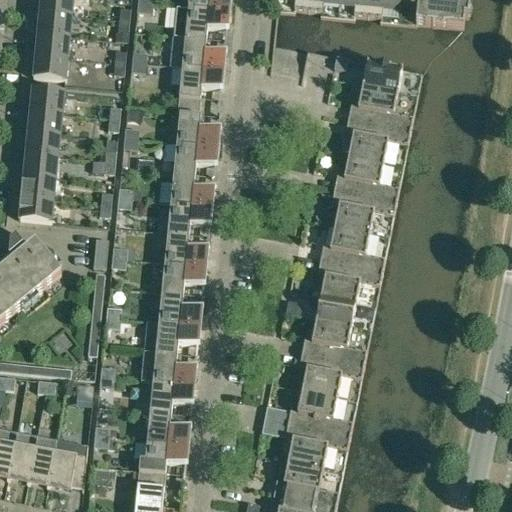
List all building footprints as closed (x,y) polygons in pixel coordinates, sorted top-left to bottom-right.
[(41,0),(40,17),(72,20),(74,0),(41,0)] [(189,0),(188,11),(229,15),(230,0),(189,0)] [(294,12),(308,13),(309,0),(277,0),(277,2),(278,2),(278,1),(295,3),(294,12)] [(309,0),(308,13),(321,15),(322,15),(323,5),(339,7),(339,0),(309,0)] [(368,19),(369,0),(339,0),(339,7),(355,9),(354,18),(368,19)] [(369,0),(368,19),(382,20),(383,11),(399,13),(399,14),(400,14),(401,10),(400,10),(400,5),(412,6),(412,0),(369,0)] [(418,0),(416,26),(464,31),(465,20),(469,20),(470,8),(466,7),(466,2),(471,3),(471,0),(418,0)] [(152,7),(137,6),(136,16),(151,18),(152,7)] [(177,10),(174,40),(206,43),(207,32),(227,34),(229,15),(188,11),(177,10)] [(119,25),(129,26),(131,14),(120,13),(119,25)] [(70,41),(72,20),(40,17),(37,38),(70,41)] [(129,26),(119,25),(118,36),(128,37),(129,26)] [(68,63),(70,41),(37,38),(35,59),(68,63)] [(171,70),(182,71),(223,75),(225,56),(205,54),(206,43),(174,40),(171,70)] [(115,67),(125,68),(126,57),(116,55),(115,67)] [(133,56),(132,66),(146,67),(147,57),(133,56)] [(66,85),(68,63),(35,59),(33,82),(66,85)] [(345,75),(348,63),(336,60),(334,73),(345,75)] [(132,66),(131,76),(145,77),(146,67),(132,66)] [(367,66),(362,89),(398,96),(402,72),(401,72),(401,73),(391,71),(391,70),(375,67),(375,68),(368,67),(368,66),(367,66)] [(125,68),(115,67),(113,79),(124,80),(125,68)] [(182,71),(177,117),(199,119),(201,92),(221,94),(223,75),(182,71)] [(393,118),(398,96),(362,89),(358,111),(351,110),(348,123),(410,136),(413,122),(393,118)] [(32,93),(30,115),(62,118),(65,96),(32,93)] [(109,123),(120,124),(121,112),(111,111),(109,123)] [(60,140),(62,118),(30,115),(28,137),(60,140)] [(179,118),(176,148),(218,152),(219,133),(200,131),(201,119),(199,119),(177,117),(177,118),(179,118)] [(120,124),(109,123),(108,135),(119,136),(120,124)] [(408,149),(410,136),(348,123),(345,137),(353,138),(348,160),(384,167),(388,145),(408,149)] [(125,133),(124,143),(138,144),(139,134),(125,133)] [(26,158),(58,161),(60,140),(28,137),(26,158)] [(138,144),(124,143),(123,153),(137,154),(138,144)] [(216,170),(218,152),(176,148),(173,177),(195,180),(196,168),(216,170)] [(105,166),(115,167),(117,155),(106,154),(105,166)] [(56,183),(58,161),(26,158),(23,180),(56,183)] [(337,180),(334,194),(396,206),(399,193),(379,189),(384,167),(348,160),(344,182),(337,180)] [(115,167),(105,166),(104,178),(114,179),(115,167)] [(195,180),(173,177),(170,207),(212,211),(213,193),(194,191),(195,180)] [(54,204),(56,183),(23,180),(23,188),(22,187),(22,189),(20,201),(54,204)] [(119,193),(118,203),(132,204),(133,194),(119,193)] [(394,220),(396,206),(334,194),(331,207),(339,209),(334,231),(370,238),(374,216),(394,220)] [(101,209),(111,210),(112,198),(102,197),(101,209)] [(52,227),(54,204),(20,201),(19,213),(20,213),(20,215),(19,224),(52,227)] [(118,203),(117,213),(131,214),(132,204),(118,203)] [(212,211),(170,207),(167,237),(189,239),(190,228),(210,230),(212,211)] [(111,210),(101,209),(100,221),(110,222),(111,210)] [(366,259),(370,238),(334,231),(330,253),(323,251),(320,265),(382,277),(385,263),(366,259)] [(189,239),(167,237),(164,267),(206,271),(208,252),(188,250),(189,239)] [(16,243),(12,246),(10,247),(9,263),(0,269),(0,329),(61,279),(35,247),(26,255),(16,243)] [(96,244),(94,272),(106,274),(108,245),(96,244)] [(113,252),(112,262),(126,264),(127,254),(113,252)] [(112,262),(111,272),(125,274),(126,264),(112,262)] [(380,290),(382,277),(320,265),(317,278),(325,280),(320,301),(356,308),(360,286),(380,290)] [(164,267),(161,297),(183,299),(184,288),(204,290),(206,271),(164,267)] [(96,278),(88,360),(97,361),(105,279),(96,278)] [(161,297),(158,327),(200,331),(202,312),(182,310),(183,299),(161,297)] [(320,301),(316,324),(351,331),(356,308),(320,301)] [(304,308),(288,305),(285,318),(297,320),(302,321),(304,308)] [(107,312),(106,322),(121,323),(122,313),(107,312)] [(106,322),(105,332),(120,333),(121,323),(106,322)] [(347,352),(351,331),(316,324),(312,345),(304,344),(302,358),(364,370),(367,356),(347,352)] [(144,355),(177,359),(178,347),(198,349),(200,331),(158,327),(147,325),(144,355)] [(152,385),(152,386),(194,390),(196,372),(176,370),(177,359),(144,355),(141,384),(152,385)] [(361,383),(364,370),(302,358),(299,371),(306,373),(302,394),(337,401),(342,380),(361,383)] [(0,375),(71,383),(72,374),(0,366),(0,375)] [(102,371),(101,382),(115,383),(116,373),(102,371)] [(6,382),(5,394),(13,395),(15,383),(6,382)] [(101,382),(100,392),(114,393),(115,383),(101,382)] [(46,398),(47,386),(38,385),(37,397),(46,398)] [(47,386),(46,398),(54,399),(55,387),(47,386)] [(149,416),(171,418),(172,407),(192,409),(194,390),(152,386),(149,416)] [(290,415),(288,428),(350,441),(353,427),(333,423),(337,401),(302,394),(298,416),(290,415)] [(171,418),(149,416),(146,446),(188,450),(190,431),(170,429),(171,418)] [(347,454),(350,441),(288,428),(285,442),(292,443),(288,465),(323,472),(328,450),(347,454)] [(96,431),(95,441),(109,442),(110,432),(96,431)] [(0,433),(0,480),(9,482),(17,436),(0,433)] [(17,436),(9,482),(28,486),(37,440),(17,436)] [(37,440),(28,486),(49,490),(57,444),(37,440)] [(95,441),(94,451),(108,453),(109,442),(95,441)] [(83,494),(86,464),(89,450),(57,444),(49,490),(70,494),(71,491),(83,494)] [(186,469),(188,450),(146,446),(144,463),(140,463),(139,475),(165,478),(166,467),(186,469)] [(319,494),(323,472),(288,465),(284,487),(276,485),(274,499),(336,511),(339,498),(319,494)] [(161,511),(165,478),(139,475),(136,502),(132,502),(129,511),(161,511)] [(335,511),(336,511),(274,499),(271,511),(335,511)]
